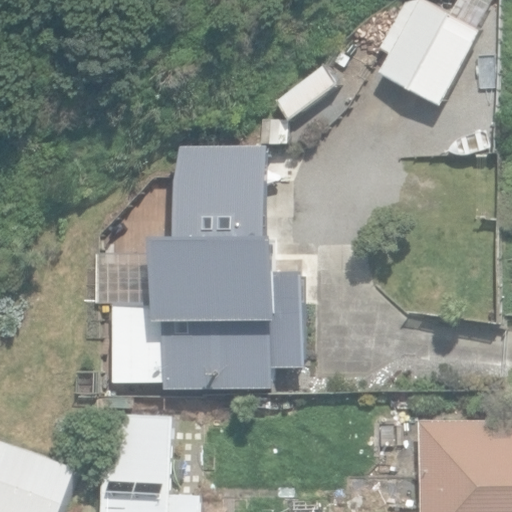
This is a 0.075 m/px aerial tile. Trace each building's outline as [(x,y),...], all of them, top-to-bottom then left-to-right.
[(482,29),(497,0),(495,0),(461,0),(455,13),(430,0),(413,0),(407,1),(382,49),(394,55),(385,72),(447,104),(485,31),(482,29)] [(281,96),(297,119),(346,83),(329,60),(281,96)] [(281,163),(302,145),(286,126),(265,144),(281,163)] [(166,391),(285,389),(284,366),(309,366),(307,264),(281,265),(279,172),(252,172),(254,246),(236,247),(234,172),(205,173),(206,245),(163,246),(164,304),(119,304),(120,382),(166,381),(166,391)] [(511,511),(511,417),(425,419),(425,511),(511,511)] [(114,511),(178,511),(179,497),(149,495),(152,424),(120,423),(119,452),(100,451),(99,481),(116,482),(114,511)] [(0,511),(67,511),(83,467),(6,441),(0,458),(0,511)] [(326,503),(326,511),(370,511),(371,503),(326,503)]
